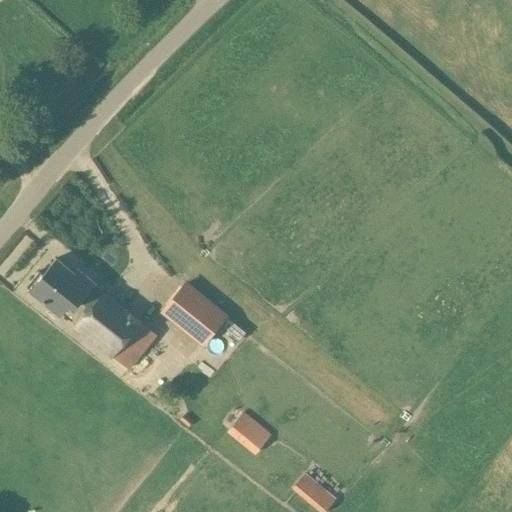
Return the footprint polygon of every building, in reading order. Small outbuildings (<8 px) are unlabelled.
[(469,0),(488,16),(501,0),(469,0)] [(130,369),(157,335),(104,291),(105,291),(95,283),(77,268),(74,272),(55,257),(42,273),(40,271),(28,286),(63,315),(63,314),(62,313),(69,305),(75,310),(77,307),(76,306),(81,301),(87,305),(83,310),(87,313),(77,326),(130,369)] [(203,344),(227,315),(186,282),(162,311),(203,344)] [(228,431),(256,454),(272,433),(244,410),(228,431)] [(293,487),(321,511),(324,511),(337,497),(307,471),(293,487)]
